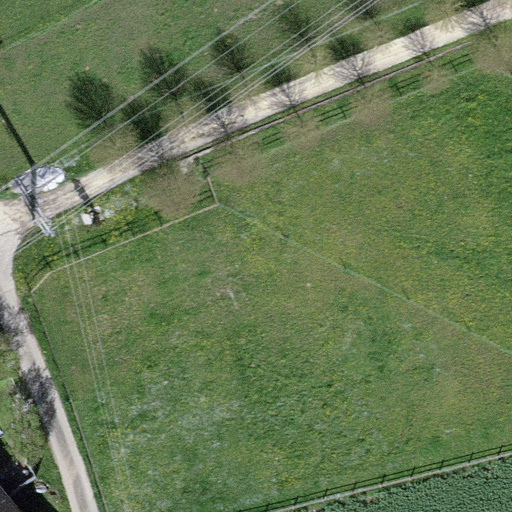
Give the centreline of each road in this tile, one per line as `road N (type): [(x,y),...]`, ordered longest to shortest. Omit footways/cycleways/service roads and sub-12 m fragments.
road 1 (track): [(0,218),(511,4)]
road 2 (track): [(75,511),(0,306)]
